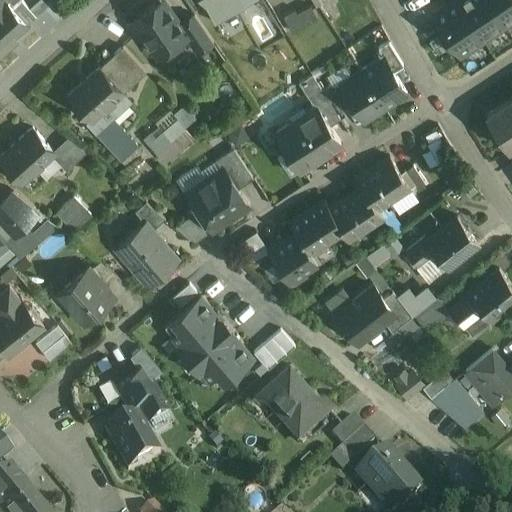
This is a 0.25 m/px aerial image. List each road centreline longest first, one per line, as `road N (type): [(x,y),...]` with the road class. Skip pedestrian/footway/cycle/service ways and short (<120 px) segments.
road 1 (residential): [(210,249),(479,478)]
road 2 (residential): [(442,102),(210,249)]
road 3 (residential): [(210,249),(25,418)]
road 4 (residential): [(104,0),(0,91)]
road 5 (residential): [(511,213),(442,102)]
